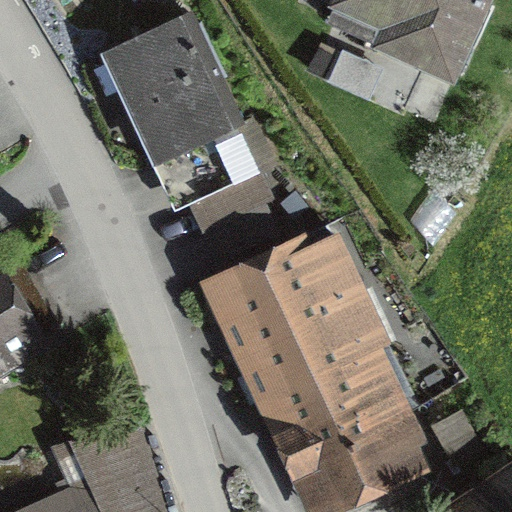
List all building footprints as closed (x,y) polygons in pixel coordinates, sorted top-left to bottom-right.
[(451,76),(485,0),(339,0),(330,21),(451,76)] [(181,33),(101,69),(152,180),(232,144),(181,33)] [(291,511),(380,511),(437,487),(327,243),(197,301),(291,511)] [(0,374),(55,342),(5,258),(0,261),(0,374)] [(163,511),(141,429),(86,443),(105,511),(140,511),(141,511),(140,511),(163,511)] [(511,511),(511,480),(466,511),(511,511)] [(89,511),(78,486),(19,511),(89,511)]
